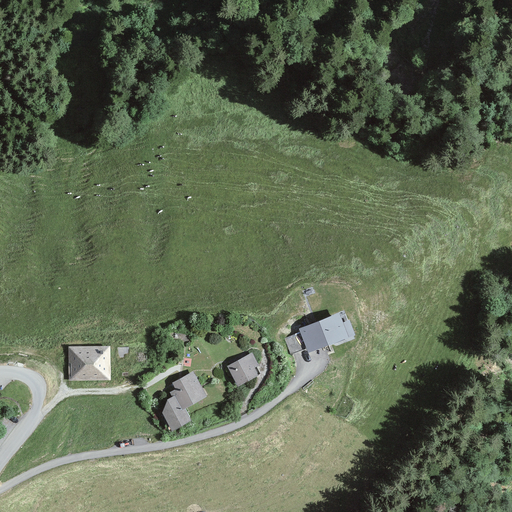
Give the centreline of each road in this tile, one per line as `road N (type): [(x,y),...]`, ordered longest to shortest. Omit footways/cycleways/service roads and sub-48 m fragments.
road 1 (residential): [(0,491),(85,457),(176,447),(249,421),(302,381),(314,358)]
road 2 (unclassified): [(0,459),(29,423),(35,401),(32,384),(0,373)]
